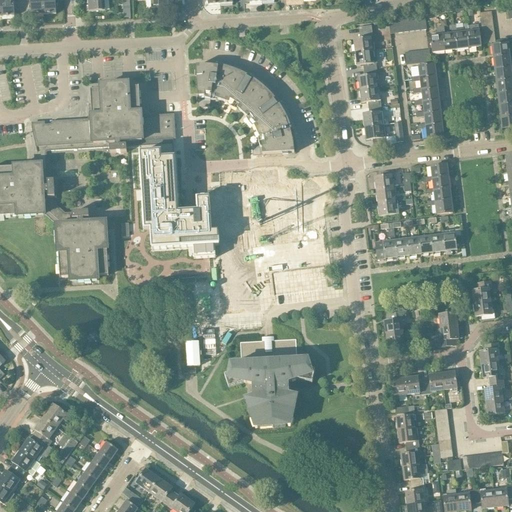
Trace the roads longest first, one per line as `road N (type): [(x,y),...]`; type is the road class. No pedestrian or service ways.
road 1 (residential): [(346,165),(325,21),(401,0)]
road 2 (residential): [(371,362),(353,302),(346,165)]
road 3 (residential): [(346,165),(511,144)]
road 4 (residential): [(389,511),(371,362)]
road 5 (tertiary): [(249,511),(147,440)]
road 6 (residential): [(511,432),(472,431),(460,352)]
